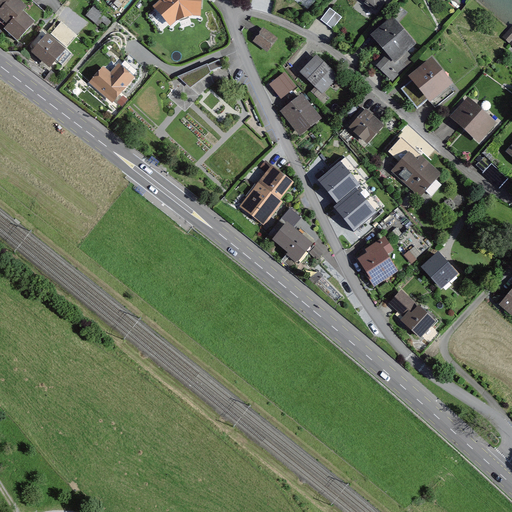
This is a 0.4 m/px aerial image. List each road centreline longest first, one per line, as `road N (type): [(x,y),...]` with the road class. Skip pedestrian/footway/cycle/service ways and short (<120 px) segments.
road 1 (primary): [(0,66),(258,265),(500,472)]
road 2 (unclassified): [(221,0),(369,308),(408,357),(511,433)]
